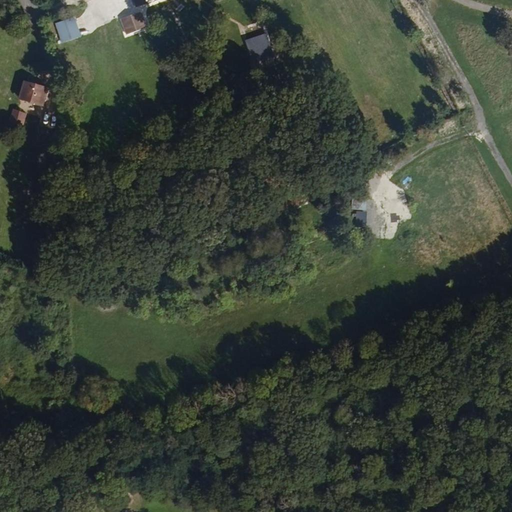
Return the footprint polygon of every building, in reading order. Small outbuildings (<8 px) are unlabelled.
[(129,27),(150,19),(145,9),(125,16),(129,27)] [(54,24),(61,44),(81,37),(74,17),(54,24)] [(269,34),(246,39),(253,67),(275,62),(269,34)] [(51,87),(25,79),(21,94),(46,102),(51,87)] [(27,109),(14,104),(8,120),(20,125),(27,109)] [(455,125),(439,131),(441,137),(457,132),(455,125)]
